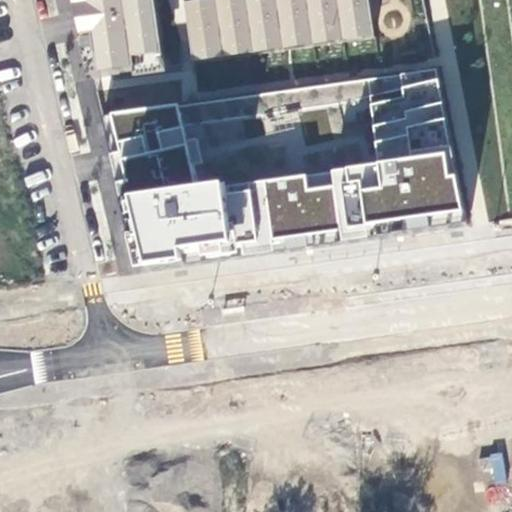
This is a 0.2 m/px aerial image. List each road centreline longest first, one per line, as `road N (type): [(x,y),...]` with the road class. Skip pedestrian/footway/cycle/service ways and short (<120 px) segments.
road 1 (tertiary): [(108,355),(511,299)]
road 2 (residential): [(23,0),(108,355)]
